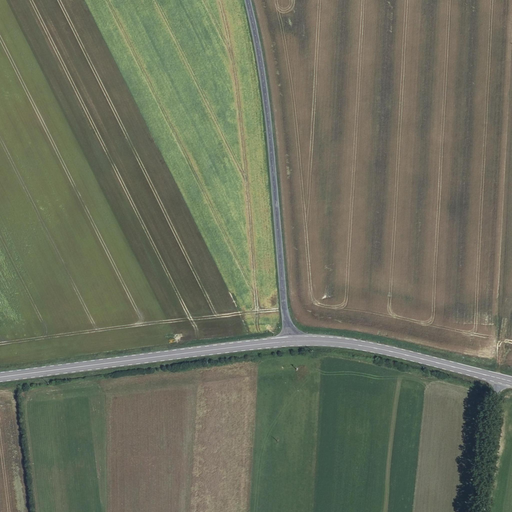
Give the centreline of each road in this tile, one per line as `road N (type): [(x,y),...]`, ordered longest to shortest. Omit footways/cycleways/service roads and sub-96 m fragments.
road 1 (tertiary): [(288,340),(264,87),(247,0)]
road 2 (primary): [(0,375),(288,340)]
road 3 (primary): [(288,340),(359,344),(496,376)]
road 4 (residential): [(496,376),(483,511)]
